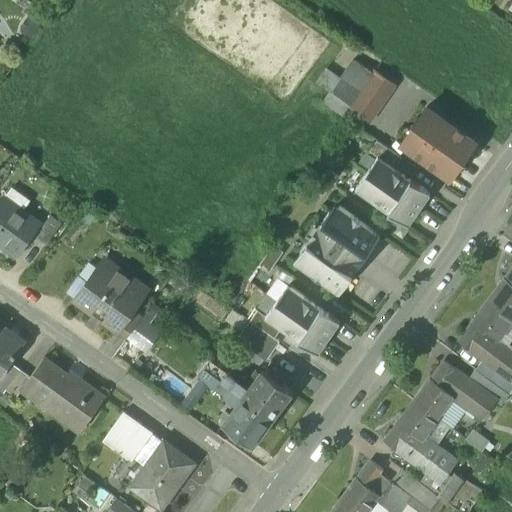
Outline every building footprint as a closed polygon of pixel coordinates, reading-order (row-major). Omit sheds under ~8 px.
[(349,107),(374,71),(353,56),(341,73),(329,65),(315,84),(328,93),(349,107)] [(374,71),(349,107),(364,117),(369,121),(394,86),(374,71)] [(356,128),(364,117),(349,107),(328,93),(321,103),(356,128)] [(442,119),(426,107),(401,143),(450,177),(475,142),(451,125),(450,126),(441,120),(442,119)] [(377,140),(369,151),(377,156),(378,156),(394,167),(401,158),(377,140)] [(377,156),(356,187),(388,210),(388,211),(407,225),(430,192),(411,179),(394,167),(378,156),(377,156)] [(328,167),(313,187),(323,194),(337,174),(328,167)] [(38,223),(3,199),(0,203),(0,244),(15,255),(38,223)] [(333,214),(329,211),(322,221),(323,229),(315,240),(307,241),(300,251),(305,255),(299,263),(340,292),(353,273),(352,273),(366,252),(367,253),(380,234),(339,206),(333,214)] [(50,215),(35,236),(46,244),(61,223),(50,215)] [(314,222),(306,234),(307,241),(315,240),(323,229),(322,221),(314,222)] [(273,244),(259,264),(269,271),(283,252),(273,244)] [(146,290),(109,264),(103,273),(98,269),(75,301),(117,331),(118,331),(133,310),(146,290)] [(505,278),(488,301),(511,318),(511,283),(506,279),(505,278)] [(320,307),(287,284),(266,315),(265,316),(282,327),(298,339),(317,353),(340,321),(320,307)] [(511,318),(488,301),(472,323),(485,332),(497,341),(497,340),(511,319),(511,318)] [(142,316),(133,310),(118,331),(127,337),(142,316)] [(266,315),(257,310),(250,320),(274,338),(282,327),(265,316),(266,315)] [(473,323),(459,341),(471,350),(485,332),(473,323)] [(3,332),(0,336),(0,377),(10,363),(24,344),(4,329),(2,332),(3,332)] [(497,341),(485,332),(471,350),(483,359),(503,376),(504,375),(511,381),(511,380),(511,351),(497,340),(497,341)] [(29,376),(20,389),(21,390),(45,407),(51,399),(84,423),(103,398),(77,379),(75,382),(42,359),(29,376)] [(503,376),(483,359),(476,369),(509,394),(511,389),(511,380),(511,381),(504,375),(503,376)] [(237,380),(210,360),(204,369),(231,388),(237,380)] [(445,361),(431,379),(443,388),(457,371),(445,361)] [(10,363),(0,377),(0,391),(3,393),(6,390),(20,370),(10,363)] [(231,388),(204,369),(198,377),(224,396),(231,388)] [(509,394),(476,369),(468,379),(497,401),(496,401),(501,405),(509,394)] [(20,370),(6,390),(16,396),(21,390),(20,389),(29,376),(20,370)] [(249,389),(237,380),(231,388),(272,418),(292,391),(281,383),(285,378),(275,371),(272,376),(263,370),(260,374),(255,370),(251,377),(255,380),(249,389)] [(468,379),(457,371),(443,388),(455,397),(483,418),(496,401),(497,401),(468,379)] [(431,379),(430,378),(414,400),(439,419),(455,397),(443,388),(431,379)] [(272,418),(231,388),(224,396),(237,405),(231,413),(226,410),(221,417),(226,420),(223,424),(232,430),(228,435),(238,442),(241,437),(252,444),(272,418)] [(414,400),(397,422),(410,432),(422,441),(425,437),(439,419),(414,400)] [(153,433),(123,411),(102,440),(132,462),(153,433)] [(439,419),(425,437),(437,446),(450,428),(439,419)] [(398,423),(385,440),(397,449),(410,432),(398,423)] [(488,442),(472,429),(465,439),(481,451),(488,442)] [(437,446),(425,437),(422,441),(410,432),(397,449),(398,450),(401,446),(408,451),(405,455),(427,472),(441,482),(458,461),(437,446)] [(195,463),(165,441),(131,487),(161,509),(195,463)] [(372,460),(359,478),(370,487),(380,473),(384,469),(372,460)] [(420,482),(400,467),(391,480),(412,496),(419,486),(436,499),(439,496),(437,494),(420,482)] [(441,482),(427,472),(420,482),(437,494),(444,484),(441,482)] [(391,481),(380,473),(370,487),(382,495),(378,500),(389,508),(388,508),(393,511),(399,511),(408,502),(421,511),(427,511),(436,499),(419,486),(412,496),(391,480),(391,481)] [(357,477),(341,500),(357,511),(368,511),(378,500),(382,495),(370,487),(359,478),(357,477)] [(444,484),(437,494),(439,496),(447,501),(459,485),(450,477),(444,484)] [(474,485),(463,501),(466,503),(460,511),(467,511),(482,490),(474,485)] [(136,511),(117,499),(107,511),(136,511)] [(357,511),(341,500),(331,511),(357,511)] [(378,500),(368,511),(385,511),(388,508),(389,508),(378,500)]
